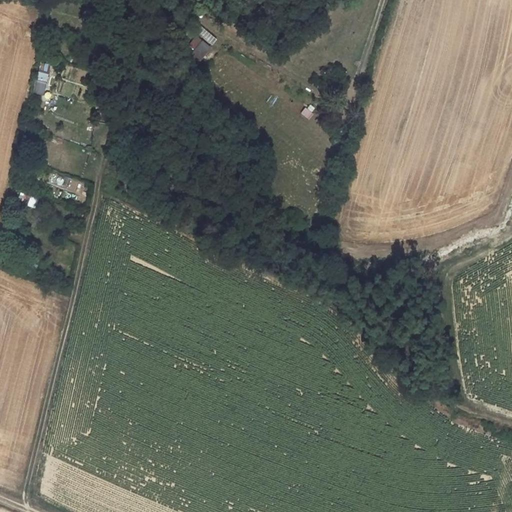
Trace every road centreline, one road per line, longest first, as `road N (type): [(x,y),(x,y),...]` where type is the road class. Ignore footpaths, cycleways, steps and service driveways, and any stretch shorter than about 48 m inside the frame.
road 1 (track): [(25,508),(114,172)]
road 2 (track): [(381,0),(356,79),(340,90),(205,22)]
